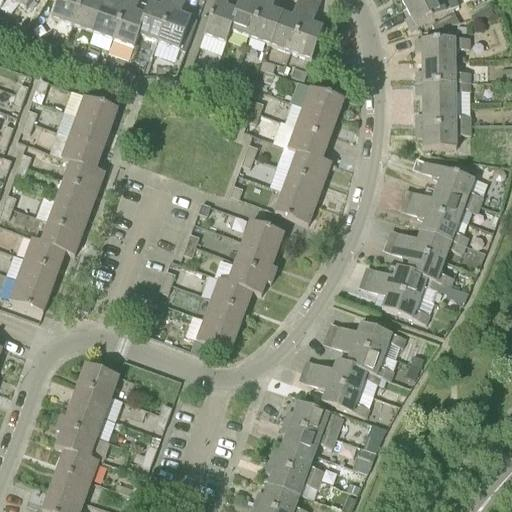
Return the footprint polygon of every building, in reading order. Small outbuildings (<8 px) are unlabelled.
[(12,0),(26,12),(35,0),(12,0)] [(59,0),(51,21),(73,29),(82,0),(59,0)] [(95,0),(94,0),(82,0),(73,29),(93,36),(105,4),(95,0)] [(93,36),(113,44),(128,3),(119,0),(117,0),(114,8),(105,4),(93,36)] [(224,0),(217,0),(204,38),(226,46),(231,34),(230,33),(237,14),(236,13),(227,10),(230,2),(224,0)] [(250,41),(265,0),(263,0),(252,0),(251,5),(240,1),(236,13),(237,14),(230,33),(231,34),(250,41)] [(270,48),(282,16),(272,12),(275,4),(265,0),(250,41),(270,48)] [(406,11),(426,0),(392,0),(395,5),(401,2),(406,11)] [(453,0),(426,0),(406,11),(410,20),(405,23),(410,34),(458,9),(453,0)] [(466,0),(471,10),(485,4),(483,0),(466,0)] [(160,10),(149,6),(144,18),(145,19),(138,39),(139,39),(158,46),(173,5),(163,2),(160,10)] [(138,39),(145,19),(144,18),(135,15),(138,7),(128,3),(113,44),(135,51),(139,39),(138,39)] [(183,9),(173,5),(158,46),(179,53),(191,21),(180,17),(183,9)] [(291,56),(305,15),(295,11),(292,20),(282,16),(270,48),(291,56)] [(432,33),(461,26),(456,14),(430,28),(432,33)] [(316,19),(305,15),(291,56),(311,63),(323,31),(312,27),(316,19)] [(46,36),(43,45),(55,49),(58,41),(46,36)] [(422,55),(422,65),(455,65),(455,53),(469,53),(469,42),(415,43),(415,55),(422,55)] [(84,60),(87,52),(75,47),(72,55),(84,60)] [(87,52),(84,60),(96,64),(99,56),(87,52)] [(124,75),(127,66),(115,62),(112,70),(124,75)] [(268,75),(272,76),(275,68),(262,63),(259,71),(266,74),(268,75)] [(455,65),(422,65),(422,75),(415,75),(416,87),(469,86),(469,77),(455,77),(455,65)] [(127,66),(124,75),(136,79),(139,71),(127,66)] [(277,74),(283,76),(286,69),(280,67),(277,74)] [(212,80),(215,72),(203,68),(201,76),(212,80)] [(156,70),(156,79),(169,79),(169,71),(156,70)] [(291,79),(303,84),(306,76),(294,71),(291,79)] [(502,86),(511,84),(511,71),(501,72),(502,86)] [(215,72),(212,80),(224,84),(227,77),(215,72)] [(276,77),(272,76),(268,75),(264,87),(272,89),(276,77)] [(44,97),(47,87),(39,84),(36,94),(44,97)] [(422,98),(422,109),(456,108),(455,96),(470,96),(469,86),(416,87),(416,98),(422,98)] [(240,88),(237,96),(248,100),(251,92),(240,88)] [(16,99),(24,102),(27,92),(19,89),(16,99)] [(303,112),(336,124),(344,103),(311,91),(303,112)] [(252,92),(250,100),(255,102),(258,103),(261,95),(252,92)] [(24,102),(16,99),(12,109),(20,112),(24,102)] [(77,122),(110,134),(118,112),(84,100),(77,122)] [(250,115),(258,118),(262,109),(254,106),(250,115)] [(416,130),(470,129),(470,120),(456,120),(456,108),(422,109),(423,118),(416,119),(416,130)] [(329,145),(336,124),(303,112),(295,132),(329,145)] [(258,118),(250,115),(247,125),(255,128),(258,118)] [(24,125),(32,128),(36,119),(28,116),(24,125)] [(102,154),(110,134),(77,122),(69,142),(102,154)] [(32,128),(24,125),(20,135),(29,138),(32,128)] [(470,129),(416,130),(416,141),(423,141),(423,152),(456,152),(456,139),(470,139),(470,129)] [(0,140),(9,143),(12,133),(4,130),(0,140)] [(329,145),(295,132),(288,153),(297,157),(297,155),(321,164),(322,163),(329,145)] [(9,143),(0,140),(0,141),(0,150),(5,153),(9,143)] [(102,154),(69,142),(62,163),(71,166),(71,165),(95,174),(96,173),(102,154)] [(245,159),(253,162),(256,152),(248,149),(245,159)] [(290,176),(323,188),(331,166),(322,163),(321,164),(297,155),(297,157),(290,176)] [(18,169),(26,172),(29,162),(21,159),(18,169)] [(253,162),(245,159),(241,169),(249,172),(253,162)] [(2,161),(0,165),(0,171),(6,174),(10,164),(2,161)] [(105,176),(96,173),(95,174),(71,165),(71,166),(64,185),(97,198),(105,176)] [(26,172),(18,169),(14,178),(22,181),(26,172)] [(431,180),(439,183),(436,193),(480,209),(483,201),(469,196),(474,183),(435,169),(431,180)] [(316,208),(323,188),(290,176),(282,196),(316,208)] [(97,198),(64,185),(56,206),(89,218),(97,198)] [(241,194),(233,191),(230,200),(238,203),(241,194)] [(477,217),(480,209),(436,193),(432,203),(424,200),(420,211),(459,225),(463,213),(477,217)] [(316,208),(282,196),(275,217),(308,229),(316,208)] [(3,210),(11,213),(14,203),(6,200),(3,210)] [(89,218),(56,206),(49,226),(82,239),(89,218)] [(209,211),(201,208),(197,217),(206,220),(209,211)] [(11,213),(3,210),(0,216),(0,219),(7,222),(11,213)] [(454,237),(459,225),(420,211),(416,221),(425,224),(421,234),(465,250),(468,242),(454,237)] [(82,239),(49,226),(40,223),(32,244),(65,256),(74,260),(82,239)] [(242,247),(276,259),(284,237),(250,225),(242,247)] [(417,244),(409,241),(405,251),(444,265),(448,253),(462,258),(465,250),(421,234),(417,244)] [(186,249),(194,252),(198,242),(190,239),(186,249)] [(65,256),(32,244),(25,264),(58,276),(65,256)] [(235,267),(273,281),(277,272),(272,270),(276,259),(242,247),(235,267)] [(194,252),(186,249),(183,258),(191,261),(194,252)] [(402,262),(410,265),(407,273),(406,274),(441,287),(440,288),(450,292),(453,282),(440,277),(444,265),(405,251),(402,262)] [(17,284),(51,296),(58,276),(25,264),(17,284)] [(235,267),(228,286),(228,288),(252,296),(261,300),(266,286),(271,288),(273,281),(235,267)] [(385,278),(381,288),(420,302),(424,290),(438,295),(440,288),(441,287),(406,274),(407,273),(397,270),(393,281),(385,278)] [(162,286),(171,289),(174,279),(166,276),(162,286)] [(211,304),(245,316),(252,296),(228,288),(228,286),(219,282),(211,304)] [(43,317),(51,296),(17,284),(10,305),(43,317)] [(171,289),(162,286),(159,296),(167,299),(171,289)] [(415,314),(420,302),(381,288),(377,299),(386,302),(382,312),(426,328),(429,319),(415,314)] [(456,305),(463,308),(467,298),(460,295),(456,305)] [(83,300),(78,313),(87,316),(92,304),(83,300)] [(204,325),(237,337),(245,316),(211,304),(204,325)] [(151,318),(148,327),(156,330),(159,321),(151,318)] [(230,357),(237,337),(204,325),(196,345),(230,357)] [(357,337),(349,334),(345,345),(384,359),(388,347),(401,351),(405,342),(361,326),(357,337)] [(393,376),(379,371),(384,359),(345,345),(341,355),(349,358),(346,367),(347,367),(346,368),(381,381),(380,382),(389,385),(393,376)] [(424,363),(413,359),(410,368),(420,372),(424,363)] [(380,382),(381,381),(346,368),(347,367),(346,367),(337,363),(333,374),(325,371),(321,382),(360,396),(364,384),(377,389),(380,382)] [(86,368),(78,390),(111,402),(119,381),(86,368)] [(420,373),(409,369),(405,380),(416,384),(420,373)] [(355,408),(360,396),(321,382),(317,392),(325,395),(321,406),(365,422),(368,413),(355,408)] [(111,402),(78,390),(70,411),(104,423),(111,402)] [(284,425),(335,443),(343,423),(298,406),(294,417),(288,414),(284,425)] [(160,420),(168,422),(171,413),(163,410),(160,420)] [(58,429),(96,442),(104,423),(70,411),(66,422),(61,420),(58,429)] [(168,422),(160,420),(156,429),(164,432),(168,422)] [(280,436),(286,438),(283,448),(314,459),(318,448),(332,453),(335,443),(284,425),(280,436)] [(89,464),(89,461),(96,442),(58,429),(55,436),(60,438),(55,451),(64,455),(89,464)] [(375,457),(380,445),(367,440),(362,452),(375,457)] [(279,457),(273,455),(269,465),(320,484),(323,475),(310,470),(314,459),(283,448),(279,457)] [(145,460),(153,463),(156,453),(148,450),(145,460)] [(369,472),(375,457),(362,452),(360,451),(354,466),(369,472)] [(57,474),(91,486),(98,465),(89,461),(89,464),(64,455),(57,474)] [(153,463),(145,460),(141,470),(149,473),(153,463)] [(265,476),(272,479),(268,488),(299,500),(303,488),(317,493),(320,484),(269,465),(265,476)] [(50,495),(83,507),(91,486),(57,474),(50,495)] [(347,493),(356,497),(359,490),(350,486),(347,493)] [(264,498),(258,495),(254,506),(270,511),(298,511),(295,511),(299,500),(268,488),(264,498)] [(130,500),(138,503),(142,494),(134,491),(130,500)] [(81,511),(83,507),(50,495),(43,511),(81,511)] [(134,511),(138,503),(130,500),(126,510),(131,511),(134,511)]
